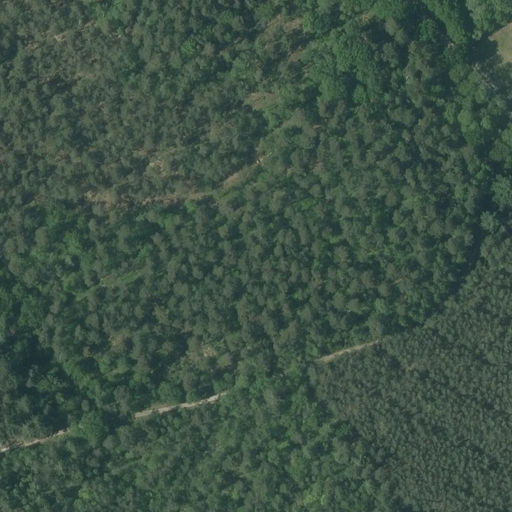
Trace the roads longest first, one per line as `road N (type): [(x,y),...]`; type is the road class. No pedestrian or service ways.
road 1 (track): [(511,161),(442,291),(416,316),(231,393),(46,437)]
road 2 (track): [(396,0),(511,122)]
